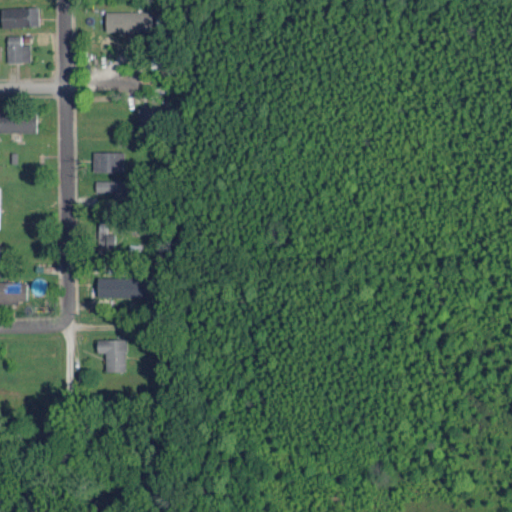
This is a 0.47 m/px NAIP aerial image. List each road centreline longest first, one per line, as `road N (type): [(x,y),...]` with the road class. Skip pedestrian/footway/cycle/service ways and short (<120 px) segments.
road 1 (residential): [(0,328),(62,320),(511,337)]
road 2 (residential): [(62,320),(63,0)]
road 3 (residential): [(0,88),(165,90)]
